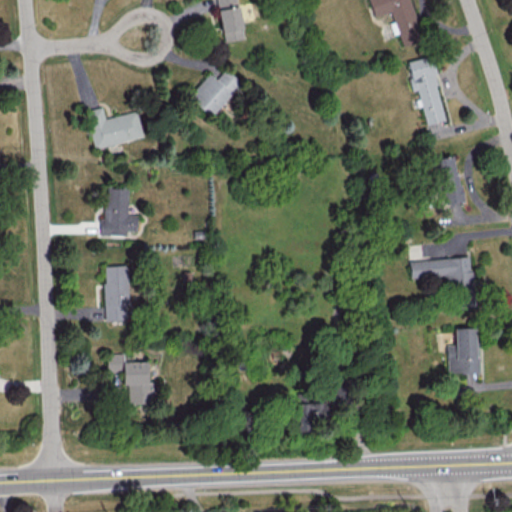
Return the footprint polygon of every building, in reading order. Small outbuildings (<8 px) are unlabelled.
[(236,0),(215,0),(223,41),(243,37),(236,0)] [(402,46),(422,39),(409,0),(368,0),(374,16),(391,11),(402,46)] [(444,119),(429,55),(405,61),(412,90),(416,89),(425,124),(444,119)] [(209,116),(239,83),(224,69),(215,79),(208,72),(187,96),(209,116)] [(142,137),(136,110),(103,117),(101,106),(84,109),(92,147),(142,137)] [(434,158),(441,204),(460,201),(454,156),(434,158)] [(126,235),(126,230),(136,230),(136,214),(127,214),(127,187),(103,187),(102,234),(126,235)] [(408,260),(409,277),(443,274),(444,293),(453,292),(454,306),(473,304),(470,255),(408,260)] [(103,320),(127,319),(126,265),(102,265),(103,320)] [(445,344),(446,372),(478,371),(476,327),(453,328),(454,344),(445,344)] [(106,371),(121,371),(122,383),(126,383),(127,403),(152,403),(152,381),(146,381),(146,360),(123,361),(122,352),(105,353),(106,371)] [(308,429),(308,420),(321,420),(321,401),(293,402),(294,430),(308,429)]
